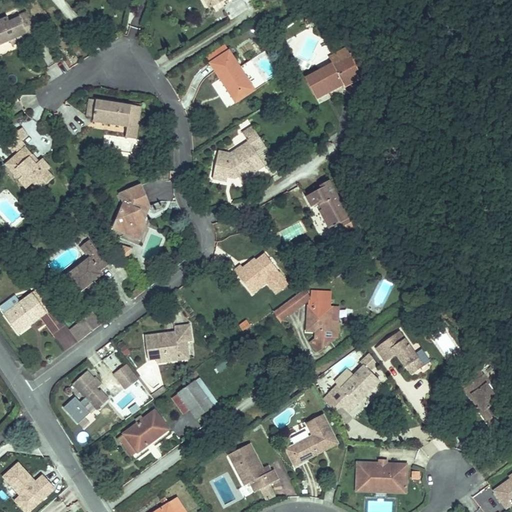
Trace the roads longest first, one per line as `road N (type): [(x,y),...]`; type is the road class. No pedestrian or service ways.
road 1 (residential): [(28,392),(210,249),(209,226),(186,175),(179,108),(149,65),(87,64),(40,99)]
road 2 (unknown): [(277,384),(104,511)]
road 3 (unknown): [(209,226),(295,177),(345,138),(362,109)]
road 4 (unknown): [(149,65),(277,0)]
road 5 (residential): [(100,511),(28,392)]
